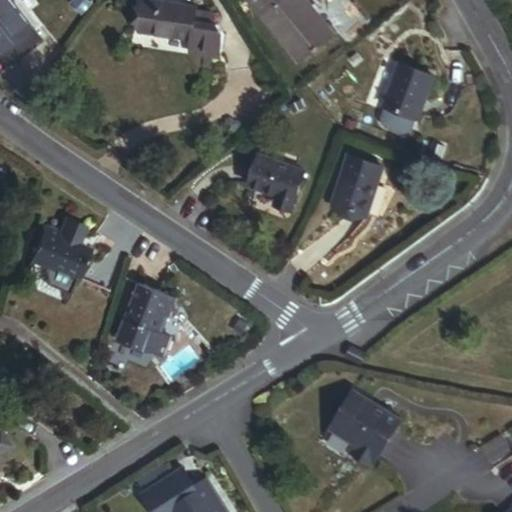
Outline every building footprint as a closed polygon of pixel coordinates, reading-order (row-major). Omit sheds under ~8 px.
[(22,0),(0,17),(0,52),(9,65),(50,35),(23,0),(22,0)] [(0,0),(0,17),(22,0),(0,0)] [(311,0),(244,0),(301,70),(342,37),(311,0)] [(231,12),(153,2),(149,34),(218,43),(215,68),(243,72),(248,34),(228,31),(231,12)] [(439,70),(398,56),(374,125),(415,139),(439,70)] [(404,168),(361,155),(345,209),(388,222),(404,168)] [(334,177),(263,156),(251,197),(323,218),(334,177)] [(48,235),(37,266),(105,289),(116,257),(48,235)] [(150,289),(129,347),(173,362),(194,304),(150,289)] [(351,387),(327,428),(381,458),(404,417),(351,387)] [(181,467),(142,491),(154,511),(227,511),(208,481),(194,489),(181,467)]
